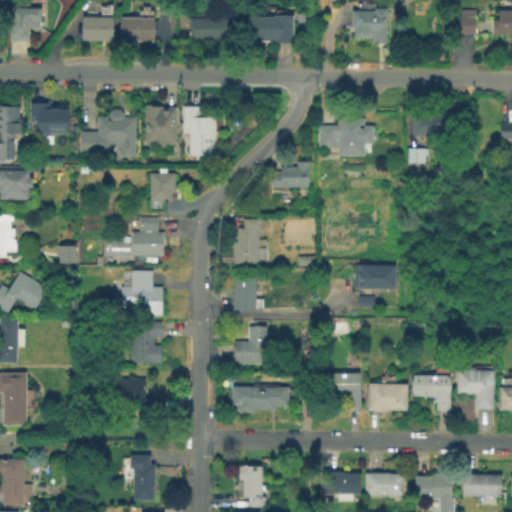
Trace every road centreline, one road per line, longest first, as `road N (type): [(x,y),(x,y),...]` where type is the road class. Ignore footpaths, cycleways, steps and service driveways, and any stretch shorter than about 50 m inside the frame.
road 1 (residential): [(0,71),(511,77)]
road 2 (residential): [(300,75),(291,114),(214,202),(198,241),(198,511)]
road 3 (residential): [(511,444),(198,439)]
